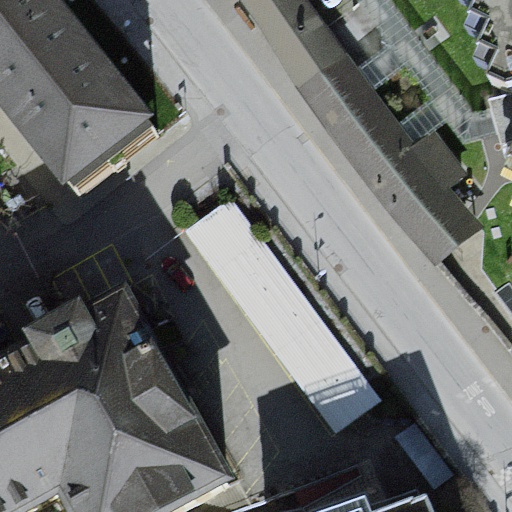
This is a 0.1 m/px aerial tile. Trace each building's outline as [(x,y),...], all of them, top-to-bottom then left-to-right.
[(0,0),(0,104),(86,217),(190,138),(85,0),(0,0)] [(312,0),(241,0),(299,90),(350,57),(312,0)] [(511,0),(484,0),(511,108),(511,0)] [(350,57),(299,90),(352,166),(392,213),(443,269),(487,230),(454,186),(468,175),(439,130),(414,143),(350,57)] [(160,296),(0,383),(0,511),(271,511),(278,509),(160,296)] [(439,511),(433,493),(384,511),(378,511),(373,498),(338,511),(439,511)]
